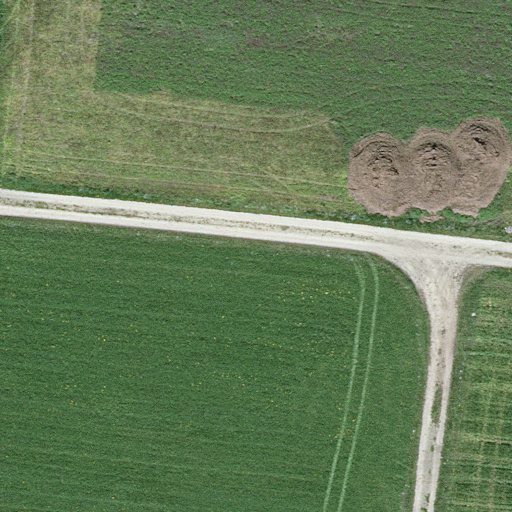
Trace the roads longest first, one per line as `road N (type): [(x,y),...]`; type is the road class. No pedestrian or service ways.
road 1 (track): [(0,206),(511,265)]
road 2 (track): [(461,260),(427,511)]
